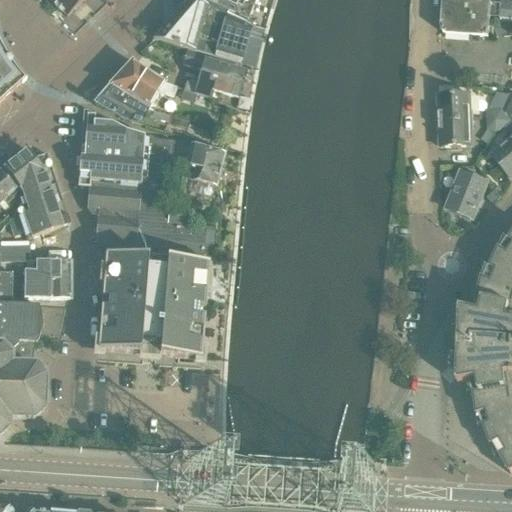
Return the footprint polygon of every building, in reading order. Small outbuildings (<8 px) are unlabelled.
[(0,0),(0,106),(24,85),(25,83),(22,80),(18,76),(15,72),(12,68),(9,63),(6,57),(2,49),(0,45),(0,43),(0,0)] [(47,0),(51,3),(52,3),(54,5),(53,6),(60,14),(61,15),(62,14),(66,19),(73,13),(83,3),(85,0),(47,0)] [(187,51),(247,67),(252,69),(256,52),(246,50),(252,27),(223,14),(222,15),(220,13),(210,9),(190,0),(188,0),(153,41),(187,51)] [(252,2),(252,0),(201,0),(235,15),(235,16),(247,21),(255,3),(252,2)] [(443,31),(443,33),(488,38),(490,14),(500,15),(500,21),(511,22),(511,0),(445,0),(444,17),(448,17),(447,32),(443,31)] [(200,71),(196,86),(186,83),(183,94),(211,101),(213,92),(238,99),(247,67),(187,51),(183,66),(200,71)] [(110,87),(149,112),(159,96),(172,100),(176,89),(165,85),(131,64),(110,87)] [(103,95),(94,104),(128,124),(141,127),(145,118),(167,124),(169,117),(149,112),(110,87),(103,95)] [(193,105),(195,97),(183,94),(181,102),(193,105)] [(469,97),(438,98),(439,124),(470,123),(469,97)] [(503,130),(511,141),(511,142),(511,122),(509,117),(511,110),(511,97),(509,97),(506,101),(501,111),(496,122),(497,121),(503,130)] [(501,111),(485,112),(486,122),(496,121),(501,111)] [(169,197),(172,143),(157,142),(125,133),(94,117),(86,117),(83,149),(80,149),(78,176),(81,176),(88,185),(88,189),(169,197)] [(173,118),(171,125),(170,125),(185,130),(188,122),(173,118)] [(486,133),(481,141),(486,145),(493,134),(491,131),(496,121),(486,122),(486,133)] [(493,134),(494,135),(495,137),(503,130),(497,121),(496,122),(491,131),(493,134)] [(470,123),(439,124),(440,150),(471,149),(470,123)] [(491,157),(510,181),(511,179),(511,142),(511,141),(491,157)] [(216,188),(224,155),(189,146),(181,180),(216,188)] [(3,169),(18,189),(23,194),(24,200),(18,208),(21,216),(61,203),(45,156),(33,160),(27,152),(3,169)] [(0,210),(0,211),(14,197),(16,194),(15,192),(18,189),(3,169),(4,171),(0,173),(0,210)] [(461,175),(446,211),(472,221),(486,185),(461,175)] [(97,214),(96,221),(167,226),(169,197),(88,189),(87,205),(89,205),(97,214)] [(500,199),(495,193),(487,199),(492,205),(500,199)] [(69,226),(61,203),(21,216),(18,217),(25,242),(69,226)] [(169,210),(168,225),(187,227),(189,211),(169,210)] [(215,229),(186,227),(167,226),(96,221),(95,234),(98,234),(105,244),(105,254),(213,262),(215,229)] [(471,343),(470,348),(470,351),(477,351),(477,363),(478,381),(481,398),(486,414),(491,428),(500,444),(508,457),(511,461),(511,240),(510,243),(511,244),(511,251),(508,257),(501,251),(491,271),(494,272),(497,274),(492,285),(483,281),(478,303),(481,303),(484,304),(482,316),(472,314),(471,333),(461,333),(461,335),(471,336),(470,343),(471,343)] [(0,253),(0,264),(28,264),(28,253),(0,253)] [(205,309),(208,264),(104,257),(102,282),(97,353),(152,357),(177,359),(201,361),(204,318),(198,318),(199,308),(205,309)] [(23,273),(23,282),(23,302),(69,301),(69,262),(35,263),(35,273),(23,273)] [(0,306),(11,307),(10,276),(0,276),(0,306)] [(0,437),(1,438),(1,436),(7,431),(8,431),(9,427),(9,426),(9,422),(10,422),(10,421),(13,421),(13,420),(30,420),(31,422),(35,420),(35,419),(41,413),(42,413),(44,409),(43,409),(43,402),(44,400),(45,388),(43,387),(45,380),(43,376),(42,376),(36,370),(36,369),(33,367),(32,368),(31,368),(29,360),(30,353),(33,346),(36,346),(39,340),(41,329),(41,318),(38,309),(11,307),(0,306),(0,437)] [(185,461),(182,505),(222,508),(225,464),(185,461)]
